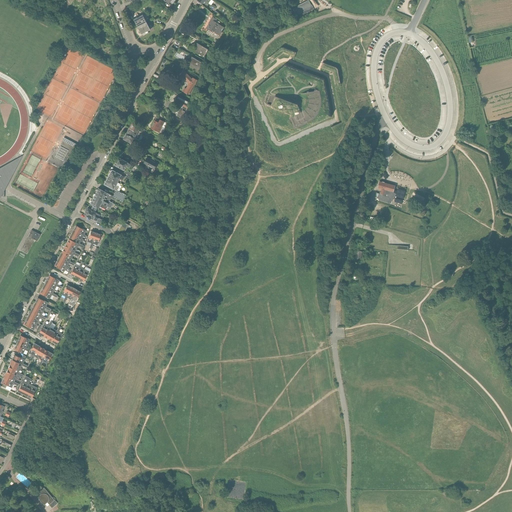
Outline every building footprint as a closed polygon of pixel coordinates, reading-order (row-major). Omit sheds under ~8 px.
[(196,0),(202,4),(207,8),(209,4),(205,1),(205,0),(196,0)] [(294,8),(299,17),(312,10),(314,9),(310,0),(294,8)] [(138,27),(146,23),(143,16),(134,20),(138,27)] [(206,28),(214,33),(214,32),(220,35),(224,28),(219,24),(216,22),(217,19),(212,17),(208,24),(209,24),(206,28)] [(146,23),(138,27),(142,34),(150,30),(146,23)] [(195,52),(204,57),(208,50),(197,43),(197,48),(195,52)] [(295,58),(297,53),(283,48),(281,48),(280,49),(267,59),(269,60),(270,61),(271,61),(272,63),(277,59),(284,55),(295,58)] [(189,65),(199,71),(203,63),(192,57),(191,57),(192,57),(191,61),(189,65)] [(324,62),(323,62),(321,68),(332,73),(334,84),(335,83),(340,83),(338,70),(337,69),(337,68),(336,68),(324,63),(324,62)] [(254,88),(278,142),(331,117),(324,80),(304,72),(284,64),(254,88)] [(182,91),(184,92),(184,93),(189,95),(193,88),(195,84),(196,84),(197,80),(193,78),(192,79),(185,72),(181,76),(189,84),(186,89),(184,88),(182,91)] [(175,104),(181,107),(180,109),(178,108),(176,112),(178,113),(177,115),(182,118),(185,112),(182,110),(183,108),(187,110),(191,103),(179,97),(175,104)] [(151,128),(159,133),(160,132),(163,134),(166,128),(165,128),(167,123),(160,120),(159,121),(156,120),(151,128)] [(146,134),(147,131),(132,123),(130,128),(141,135),(142,135),(143,133),(146,134)] [(127,134),(139,140),(141,135),(130,128),(127,134)] [(124,139),(130,143),(129,145),(133,147),(134,146),(137,142),(138,143),(145,147),(146,144),(139,140),(127,134),(124,139)] [(78,145),(71,141),(64,138),(56,153),(55,157),(68,164),(78,145)] [(124,170),(125,171),(126,170),(127,167),(131,169),(132,166),(130,164),(127,163),(118,158),(114,165),(124,170)] [(153,173),(155,169),(158,164),(158,163),(156,162),(156,160),(153,159),(151,158),(150,159),(146,158),(144,163),(147,165),(145,169),(146,170),(147,170),(153,172),(152,173),(153,173)] [(3,186),(4,187),(18,160),(0,170),(0,195),(4,198),(4,189),(2,188),(3,186)] [(108,177),(117,182),(119,179),(122,180),(124,177),(121,175),(111,170),(108,177)] [(113,189),(117,191),(117,190),(118,187),(115,186),(117,182),(108,177),(104,184),(113,189)] [(382,198),(382,201),(391,204),(396,194),(393,192),(395,186),(380,181),(378,188),(382,189),(380,194),(380,197),(382,198)] [(112,198),(113,197),(113,196),(112,196),(112,195),(98,188),(95,193),(106,199),(109,201),(111,199),(111,198),(112,198)] [(92,199),(106,206),(111,209),(114,203),(109,201),(108,203),(105,202),(106,199),(95,193),(92,199)] [(106,208),(106,206),(92,199),(89,204),(100,210),(102,207),(105,209),(106,208)] [(84,215),(100,223),(102,220),(98,218),(99,216),(95,213),(96,213),(87,209),(84,215)] [(122,222),(117,232),(125,230),(128,224),(122,222)] [(85,238),(86,237),(86,236),(84,234),(86,231),(76,226),(74,230),(83,235),(83,237),(85,238)] [(21,250),(27,253),(34,240),(37,241),(40,235),(31,230),(21,250)] [(82,239),(83,237),(83,235),(74,230),(71,235),(81,240),(80,241),(83,242),(83,241),(84,240),(82,239)] [(87,242),(91,243),(92,244),(96,233),(91,231),(87,242)] [(93,244),(97,245),(101,235),(96,233),(92,244),(91,243),(90,246),(92,246),(93,244)] [(79,243),(80,241),(81,240),(71,235),(69,239),(79,244),(78,245),(80,247),(81,245),(79,243)] [(76,249),(78,245),(79,244),(69,239),(66,244),(76,249)] [(73,254),(76,255),(77,254),(75,252),(76,249),(66,244),(64,248),(74,253),(73,254)] [(356,261),(360,262),(360,259),(364,260),(366,252),(362,251),(362,248),(358,247),(357,250),(355,258),(356,258),(356,261)] [(72,258),(73,254),(74,253),(64,248),(62,252),(72,258)] [(69,263),(71,264),(72,262),(70,261),(72,258),(62,252),(59,257),(69,262),(69,263)] [(57,261),(67,267),(67,266),(69,263),(69,262),(59,257),(57,261)] [(69,269),(69,268),(70,267),(67,266),(67,267),(57,261),(54,266),(64,271),(66,268),(69,269)] [(70,274),(75,277),(80,267),(81,267),(82,265),(80,264),(79,266),(75,264),(70,274)] [(84,269),(81,267),(80,267),(75,277),(79,279),(84,269)] [(84,281),(87,276),(89,272),(84,269),(79,279),(84,281)] [(57,286),(59,287),(60,285),(58,284),(59,281),(49,275),(47,280),(57,285),(57,286)] [(55,290),(57,286),(57,285),(47,280),(45,284),(55,290)] [(52,295),(54,296),(55,294),(53,293),(55,290),(45,284),(42,289),(52,294),(52,295)] [(62,295),(65,297),(66,297),(71,287),(67,285),(62,295)] [(67,298),(71,300),(76,290),(71,287),(66,297),(65,297),(64,299),(66,300),(67,298)] [(50,299),(52,295),(52,294),(42,289),(40,293),(50,299)] [(71,300),(75,302),(80,292),(76,290),(71,300)] [(45,309),(47,310),(48,308),(46,307),(48,303),(38,298),(35,302),(45,308),(45,309)] [(43,312),(45,309),(45,308),(35,302),(33,307),(43,312)] [(41,316),(40,317),(43,318),(44,317),(41,315),(43,312),(33,307),(31,311),(41,316)] [(28,316),(38,321),(40,319),(40,317),(41,316),(31,311),(28,316)] [(26,320),(36,325),(38,321),(28,316),(26,320)] [(34,330),(36,325),(26,320),(24,325),(34,330)] [(50,327),(51,324),(49,323),(48,326),(44,323),(39,333),(43,336),(49,326),(50,327)] [(53,329),(50,327),(49,326),(43,336),(47,339),(53,329)] [(58,331),(52,341),(56,344),(62,334),(59,332),(60,330),(58,328),(57,331),(58,331)] [(47,339),(52,341),(58,331),(57,331),(53,329),(47,339)] [(18,340),(30,346),(30,344),(28,343),(30,340),(20,336),(18,340)] [(16,345),(28,350),(28,349),(26,348),(27,345),(29,346),(30,346),(18,340),(16,345)] [(31,355),(32,355),(33,356),(38,346),(34,344),(28,353),(31,355)] [(27,351),(28,350),(16,345),(14,349),(23,354),(25,350),(27,351)] [(34,357),(37,359),(43,349),(38,346),(33,356),(32,355),(31,358),(33,359),(34,357)] [(37,359),(41,361),(42,361),(48,351),(46,351),(46,350),(45,350),(43,349),(37,359)] [(43,362),(47,364),(52,354),(48,351),(42,361),(41,361),(39,363),(41,364),(43,362)] [(22,366),(24,367),(25,365),(23,364),(24,360),(14,355),(12,360),(22,365),(22,366)] [(20,369),(22,366),(22,365),(12,360),(10,365),(20,369)] [(18,374),(17,375),(20,376),(21,374),(19,373),(20,369),(10,365),(8,369),(18,374)] [(16,378),(17,375),(18,374),(8,369),(6,373),(16,378)] [(13,384),(15,385),(16,383),(14,382),(16,378),(6,373),(3,378),(13,383),(13,384)] [(18,391),(23,393),(28,383),(27,383),(28,380),(28,379),(25,377),(23,381),(18,391)] [(11,388),(13,384),(13,383),(3,378),(1,383),(11,388)] [(23,393),(27,396),(32,385),(29,384),(30,381),(28,380),(27,383),(28,383),(23,393)] [(32,385),(27,396),(32,398),(37,387),(32,385)] [(37,498),(44,506),(47,504),(51,508),(56,504),(44,489),(38,493),(40,496),(37,498)]
